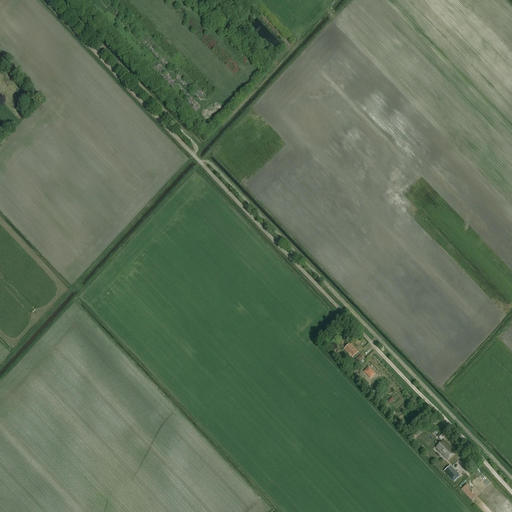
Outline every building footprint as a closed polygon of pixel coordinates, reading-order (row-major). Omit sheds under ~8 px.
[(352,358),(358,353),(351,345),(349,347),(348,346),(344,350),(352,358)] [(361,355),(354,361),(358,365),(365,359),(361,355)] [(447,459),(453,453),(443,443),(441,444),(440,443),(436,447),(447,459)] [(461,476),(450,465),(444,471),(454,482),(461,476)] [(461,490),(472,501),(476,498),(469,490),(470,489),(467,485),(461,490)]
